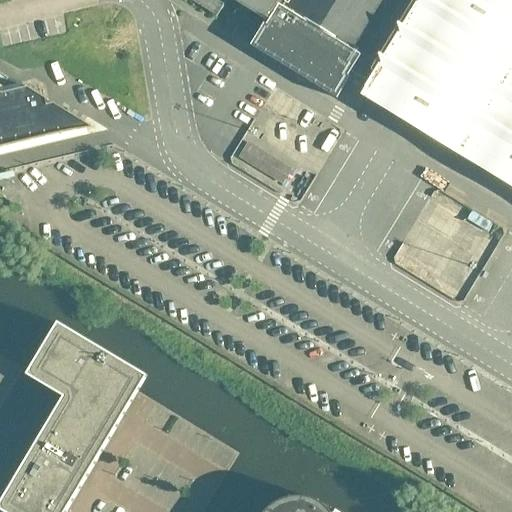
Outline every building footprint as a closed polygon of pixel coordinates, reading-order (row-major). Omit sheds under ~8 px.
[(511,0),(190,0),(216,16),(226,0),(235,0),(269,21),(267,25),(265,24),(251,46),(337,98),(350,76),(348,75),(351,71),(368,81),(365,86),(365,87),(364,90),(369,93),(460,148),(465,151),(511,180),(511,0)] [(257,21),(237,9),(224,29),(232,34),(239,24),(251,31),(257,21)] [(0,148),(62,134),(75,131),(95,128),(55,103),(48,105),(47,99),(48,99),(29,87),(4,93),(0,91),(0,148)] [(0,509),(4,511),(66,511),(148,375),(58,322),(27,374),(64,397),(0,503),(0,509)] [(339,511),(336,510),(336,511),(320,502),(316,500),(313,498),(309,497),(305,497),(302,496),(297,496),(294,497),(290,497),(287,498),(284,499),(280,500),(277,502),(273,505),(270,507),(268,509),(266,511),(265,511),(339,511)]
